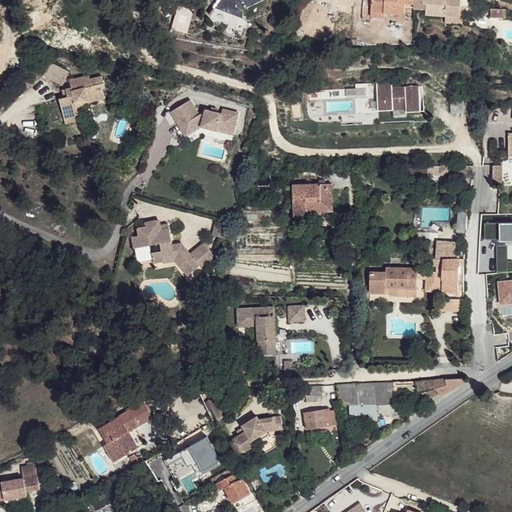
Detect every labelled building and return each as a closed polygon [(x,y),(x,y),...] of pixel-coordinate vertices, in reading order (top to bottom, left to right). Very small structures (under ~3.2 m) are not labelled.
[(220,0),(209,14),(211,16),(218,8),(244,21),(246,11),(249,10),(247,7),(261,0),(220,0)] [(249,10),(267,0),(261,0),(247,7),(249,10)] [(402,13),(404,3),(413,4),(413,0),(370,0),(369,9),(383,11),(402,13)] [(413,0),(413,4),(412,7),(419,8),(420,2),(424,3),(423,13),(443,15),(457,16),(458,0),(413,0)] [(175,31),(190,35),(195,11),(179,7),(175,31)] [(506,9),(491,9),(490,17),(506,18),(506,9)] [(442,22),(456,24),(457,16),(443,15),(442,22)] [(50,62),(43,74),(62,83),(68,72),(50,62)] [(60,99),(64,118),(79,115),(76,104),(87,101),(88,102),(105,98),(103,89),(105,88),(102,77),(90,79),(89,76),(70,80),(71,88),(63,90),(65,98),(60,99)] [(392,82),(376,82),(378,111),(394,110),(393,109),(406,108),(406,110),(406,112),(421,111),(419,85),(392,87),(392,82)] [(190,100),(171,111),(182,129),(190,124),(194,131),(202,127),(217,130),(218,127),(234,131),(238,113),(223,109),(221,114),(217,112),(211,111),(206,110),(204,116),(199,114),(190,100)] [(186,136),(194,131),(190,124),(182,129),(186,136)] [(503,139),(495,139),(495,156),(503,156),(503,139)] [(493,165),(493,183),(502,183),(502,165),(493,165)] [(458,167),(436,167),(436,174),(458,174),(458,176),(468,176),(468,167),(458,167)] [(307,216),(308,213),(320,213),(332,212),(332,185),(293,185),(294,218),(303,218),(304,218),(307,216)] [(285,219),(285,211),(243,212),(241,220),(285,219)] [(175,255),(191,273),(199,266),(201,268),(216,257),(203,242),(190,254),(181,244),(173,245),(170,228),(162,230),(161,225),(160,220),(146,223),(146,227),(138,229),(139,235),(132,237),(135,248),(160,244),(161,251),(152,253),(153,263),(163,261),(163,258),(175,255)] [(216,221),(212,235),(224,238),(227,224),(216,221)] [(441,293),(457,294),(458,267),(463,267),(463,259),(460,259),(461,254),(456,254),(457,242),(436,240),(435,259),(443,259),(442,272),(441,283),(441,289),(441,293)] [(163,261),(164,263),(175,260),(188,275),(191,273),(175,255),(163,258),(163,261)] [(417,270),(417,269),(386,268),(385,274),(371,273),(369,293),(385,294),(385,287),(416,289),(417,280),(417,270)] [(424,281),(425,271),(425,270),(417,270),(417,280),(424,281)] [(441,289),(441,283),(442,272),(425,271),(424,281),(423,287),(441,289)] [(451,307),(452,298),(441,297),(440,307),(451,307)] [(462,308),(463,298),(452,298),(451,307),(462,308)] [(304,306),(289,306),(289,321),(305,320),(304,306)] [(274,307),(237,309),(238,326),(258,325),(259,355),(276,354),(274,307)] [(465,382),(464,378),(430,381),(432,386),(437,395),(438,396),(465,382)] [(416,391),(416,393),(421,391),(426,401),(437,395),(432,386),(430,381),(415,383),(416,391)] [(416,391),(415,383),(394,384),(394,392),(416,391)] [(358,403),(376,402),(375,384),(338,385),(339,404),(349,403),(350,422),(358,422),(358,403)] [(394,392),(394,384),(375,384),(376,402),(394,402),(394,392)] [(322,386),(304,387),(307,404),(315,403),(323,399),(322,386)] [(218,395),(209,400),(218,420),(228,415),(218,395)] [(127,430),(152,415),(143,399),(98,427),(107,442),(103,445),(113,460),(133,448),(124,432),(127,430)] [(358,403),(358,422),(376,421),(376,402),(358,403)] [(325,412),(324,409),(304,413),(307,430),(328,426),(325,412)] [(331,411),(325,412),(328,426),(334,425),(331,411)] [(243,427),(245,431),(239,435),(229,442),(238,457),(256,446),(252,440),(259,436),(267,431),(275,430),(273,417),(259,419),(257,416),(242,426),(243,427)] [(273,417),(275,430),(283,429),(281,416),(273,417)] [(137,446),(127,430),(124,432),(133,448),(137,446)] [(267,431),(259,436),(261,440),(270,435),(267,431)] [(139,462),(133,452),(128,455),(133,465),(139,462)] [(27,466),(21,467),(23,478),(0,482),(0,500),(27,496),(26,491),(40,489),(36,465),(34,465),(33,462),(26,463),(27,466)] [(233,503),(250,494),(239,473),(217,484),(221,490),(225,488),(233,503)] [(75,482),(66,487),(70,493),(79,488),(75,482)] [(199,511),(209,511),(217,508),(211,496),(195,504),(199,511)] [(369,511),(363,503),(348,511),(369,511)]
